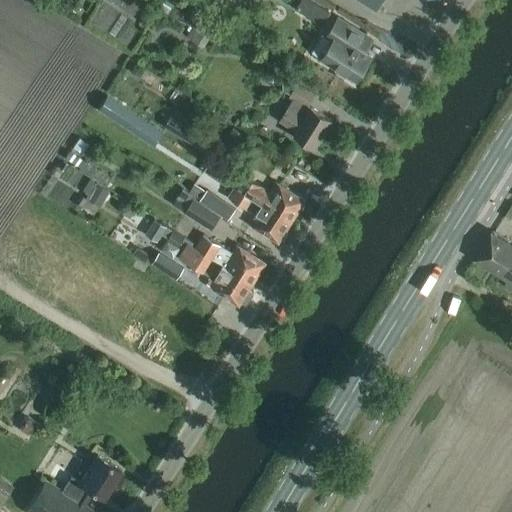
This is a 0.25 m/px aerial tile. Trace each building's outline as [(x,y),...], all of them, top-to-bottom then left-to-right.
[(307,0),(302,0),(297,10),(307,16),(315,5),(307,0)] [(383,0),(359,0),(376,11),(383,0)] [(357,82),(372,59),(364,54),(373,41),(339,20),(328,37),(335,41),(323,61),(357,82)] [(205,50),(216,33),(203,24),(192,41),(205,50)] [(315,148),(332,121),(309,107),(316,96),(287,78),(280,90),(291,97),(289,99),(293,102),(280,122),(297,133),(295,136),(315,148)] [(165,133),(108,96),(99,110),(155,147),(165,133)] [(166,122),(163,127),(209,155),(213,150),(166,122)] [(106,190),(112,180),(80,159),(82,156),(73,150),(65,163),(95,183),(106,190)] [(224,184),(230,173),(213,164),(207,175),(224,184)] [(236,187),(293,222),(306,201),(277,183),(269,195),(261,190),(263,188),(243,176),(236,187)] [(99,206),(109,192),(106,190),(95,183),(88,194),(86,197),(99,206)] [(279,243),(293,222),(236,187),(229,198),(249,210),(250,208),(258,213),(250,225),(279,243)] [(228,222),(236,210),(208,192),(200,204),(228,222)] [(138,208),(128,202),(125,199),(121,200),(118,204),(119,208),(123,211),(132,217),(138,208)] [(50,201),(42,208),(55,222),(63,214),(50,201)] [(212,232),(221,218),(195,201),(186,215),(212,232)] [(158,244),(167,230),(156,223),(147,237),(158,244)] [(511,245),(492,233),(475,260),(508,281),(504,286),(511,290),(511,245)] [(180,250),(186,242),(174,234),(168,242),(180,250)] [(223,266),(253,285),(266,264),(237,245),(232,253),(204,236),(195,249),(223,267),(223,266)] [(223,267),(195,249),(189,245),(181,259),(214,280),(210,287),(239,306),(253,285),(223,266),(223,267)] [(177,280),(183,269),(159,254),(153,265),(177,280)] [(24,419),(20,426),(20,430),(27,435),(32,434),(36,427),(35,423),(28,418),(24,419)] [(97,456),(80,481),(71,475),(61,491),(44,481),(24,511),(93,511),(84,506),(93,493),(103,499),(121,471),(97,456)] [(0,505),(11,489),(0,481),(0,505)]
